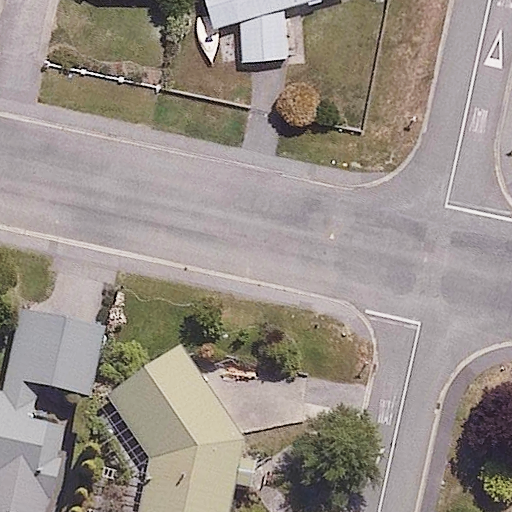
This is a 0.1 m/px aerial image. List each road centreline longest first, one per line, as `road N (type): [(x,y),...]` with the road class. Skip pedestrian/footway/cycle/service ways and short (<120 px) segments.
road 1 (residential): [(433,263),(0,171)]
road 2 (residential): [(433,263),(490,0)]
road 3 (residential): [(433,263),(380,511)]
